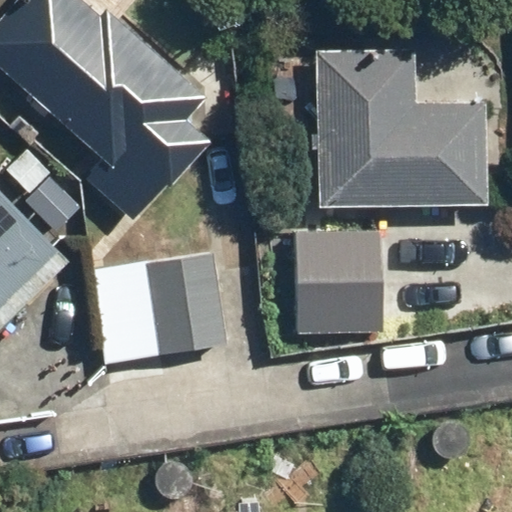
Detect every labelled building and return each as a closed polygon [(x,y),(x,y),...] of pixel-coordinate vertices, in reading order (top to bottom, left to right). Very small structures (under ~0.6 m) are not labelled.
[(90,181),(132,218),(207,134),(184,114),(203,93),(104,4),(97,11),(84,0),(9,0),(0,11),(0,67),(106,162),(90,181)] [(315,201),(482,202),(482,98),(411,97),(412,50),(316,49),(315,201)] [(0,322),(72,251),(0,180),(0,322)] [(289,335),(379,332),(376,220),(286,223),(289,335)] [(153,350),(221,341),(209,250),(141,259),(153,350)] [(279,511),(276,479),(219,485),(221,511),(279,511)]
